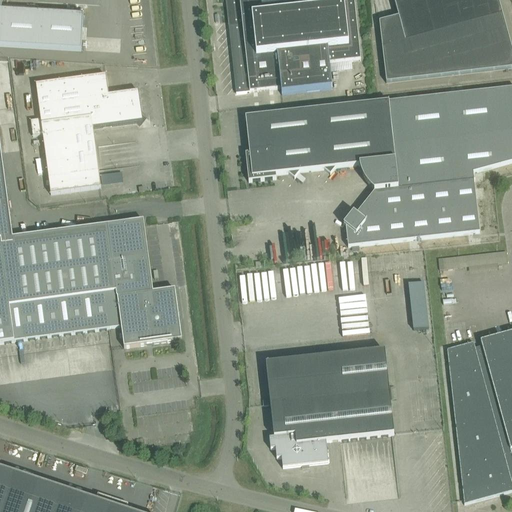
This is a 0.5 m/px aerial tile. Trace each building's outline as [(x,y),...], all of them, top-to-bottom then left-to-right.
[(0,0),(0,47),(81,52),(83,16),(1,11),(2,0),(0,0)] [(226,0),(230,25),(230,27),(229,27),(229,28),(230,28),(237,94),(236,95),(281,90),(282,96),(332,90),(329,65),(361,62),(353,0),(226,0)] [(387,82),(511,68),(511,48),(502,16),(497,0),(393,0),(398,17),(380,22),(387,82)] [(43,137),(51,196),(101,189),(93,130),(103,129),(103,127),(112,125),(112,127),(136,124),(140,127),(145,120),(142,117),(138,93),(109,97),(106,77),(36,86),(40,121),(31,122),(33,138),(43,137)] [(511,89),(388,104),(245,119),(249,155),(245,156),(249,183),(276,180),(276,176),(288,175),(294,180),(300,174),(324,171),(330,176),(336,170),(359,167),(360,170),(361,173),(362,176),(363,179),(365,182),(366,184),(368,187),(370,189),(372,191),(374,194),(356,217),(353,215),(344,227),(346,229),(348,249),(480,234),(473,175),(511,163),(511,89)] [(143,222),(107,227),(108,233),(14,245),(0,144),(0,344),(121,329),(124,349),(182,342),(175,291),(153,294),(143,222)] [(446,269),(511,261),(511,249),(444,257),(446,269)] [(511,333),(480,342),(482,348),(475,350),(474,344),(447,352),(464,506),(511,493),(511,484),(511,482),(511,481),(511,333)] [(385,353),(266,366),(274,439),(269,440),(271,451),(276,450),(277,460),(282,460),(283,470),(328,465),(326,444),(394,436),(385,353)] [(0,511),(125,511),(128,506),(98,496),(96,503),(94,502),(93,503),(79,499),(80,497),(78,497),(77,497),(64,493),(64,492),(62,491),(62,492),(48,487),(46,486),(45,487),(32,483),(32,482),(30,481),(16,477),(16,476),(14,476),(0,472),(0,471),(0,470),(0,511)]
